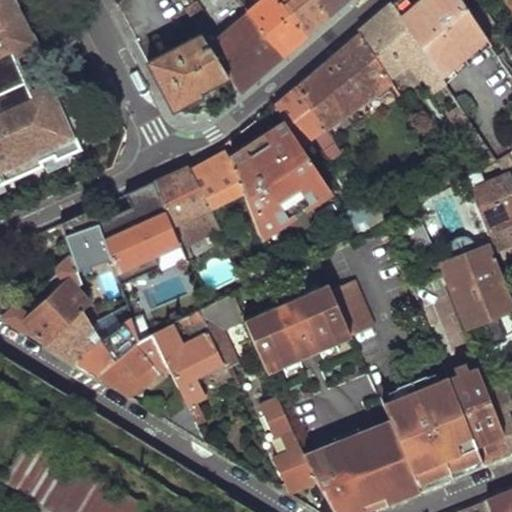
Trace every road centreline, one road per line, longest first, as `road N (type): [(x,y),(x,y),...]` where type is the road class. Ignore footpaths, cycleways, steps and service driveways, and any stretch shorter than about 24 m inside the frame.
road 1 (residential): [(0,336),(293,511)]
road 2 (residential): [(169,157),(224,131),(380,0)]
road 3 (residential): [(169,157),(0,235)]
road 4 (residential): [(87,0),(169,157)]
